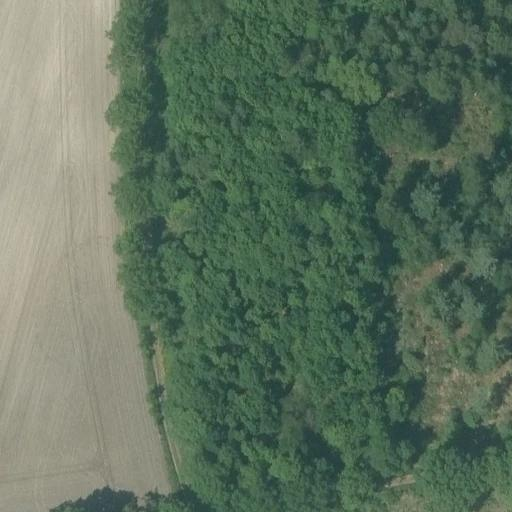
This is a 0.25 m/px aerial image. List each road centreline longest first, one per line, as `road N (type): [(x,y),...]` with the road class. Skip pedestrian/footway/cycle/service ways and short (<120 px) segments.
road 1 (track): [(190,511),(121,222),(120,0)]
road 2 (track): [(511,470),(255,511)]
